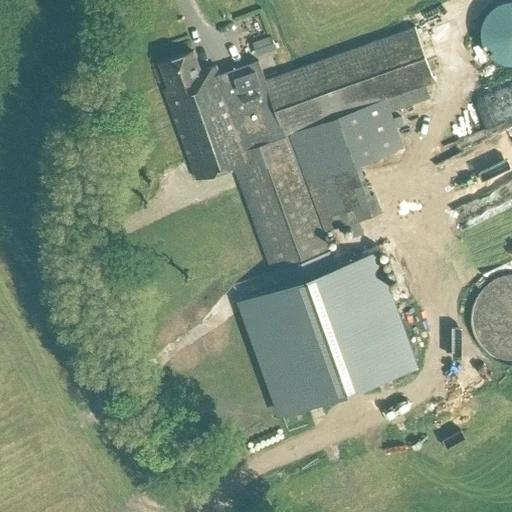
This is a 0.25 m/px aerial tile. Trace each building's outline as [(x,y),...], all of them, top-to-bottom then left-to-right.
[(277,30),(287,30),(287,10),(277,10),(277,30)] [(192,52),(161,64),(170,88),(163,91),(197,180),(236,165),(280,284),(242,298),(285,411),(416,361),(374,248),(335,263),(323,230),(287,133),(386,96),(434,78),(413,23),(264,79),(257,60),(218,74),(215,66),(199,71),(192,52)] [(271,33),(252,40),(257,54),(276,47),(271,33)] [(393,119),(386,96),(287,133),(323,230),(382,208),(364,161),(403,146),(397,129),(393,119)] [(401,117),(393,119),(397,129),(404,126),(401,117)] [(467,235),(486,227),(483,218),(463,225),(467,235)] [(473,267),(455,275),(469,304),(486,295),(473,267)] [(297,448),(280,422),(253,440),(270,465),(297,448)]
